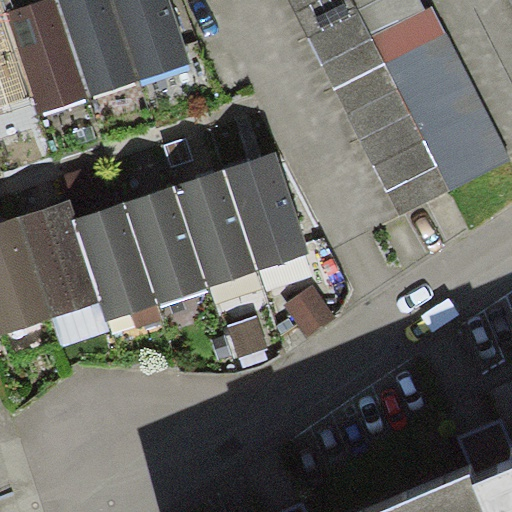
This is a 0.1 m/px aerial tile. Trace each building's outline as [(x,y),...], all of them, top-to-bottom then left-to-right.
[(0,0),(0,77),(23,70),(1,3),(0,0)] [(10,0),(1,3),(23,70),(29,90),(83,72),(58,0),(10,0)] [(58,0),(83,72),(130,56),(111,0),(58,0)] [(111,0),(130,56),(182,39),(169,0),(111,0)] [(448,173),(367,19),(357,0),(289,0),(395,200),(448,173)] [(402,0),(367,19),(448,173),(505,142),(429,0),(402,0)] [(221,158),(252,248),(302,231),(271,141),(221,158)] [(252,248),(221,158),(173,174),(203,265),(252,248)] [(203,265),(173,174),(119,191),(149,282),(203,265)] [(17,204),(46,294),(95,278),(72,208),(65,188),(17,204)] [(149,282),(119,191),(72,208),(95,278),(101,298),(149,282)] [(0,309),(46,294),(17,204),(0,209),(0,309)] [(324,301),(304,269),(281,283),(301,315),(324,301)] [(261,331),(249,298),(221,308),(234,342),(261,331)] [(380,483),(392,511),(511,511),(511,422),(501,395),(444,418),(458,450),(380,483)] [(392,511),(380,483),(314,510),(301,479),(254,499),(259,511),(392,511)]
